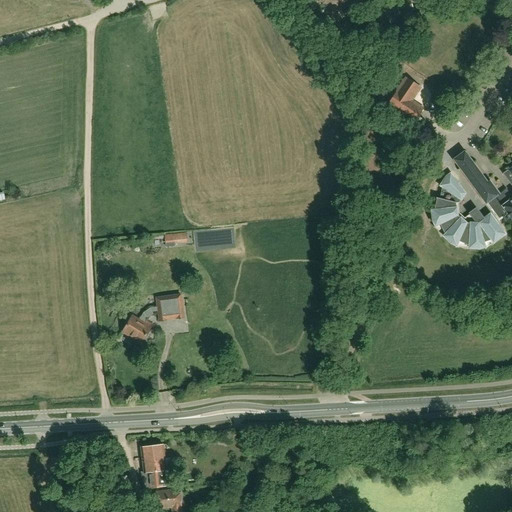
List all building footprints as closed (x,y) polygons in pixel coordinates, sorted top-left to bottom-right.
[(414,10),(410,0),(392,0),(393,4),(391,5),(394,16),(400,14),(414,10)] [(387,105),(413,123),(422,109),(410,101),(420,88),(406,79),(387,105)] [(489,209),(499,221),(509,214),(511,218),(511,169),(505,174),(511,183),(511,196),(506,188),(498,194),(489,182),(487,184),(464,153),(453,160),(489,209)] [(468,213),(469,215),(476,224),(465,223),(457,215),(456,203),(459,203),(465,194),(450,174),(446,177),(440,186),(441,186),(442,187),(439,199),(436,198),(436,199),(434,211),(432,211),(431,211),(433,221),(435,226),(440,224),(445,235),(444,236),(443,236),(451,244),(456,246),(458,241),(469,246),(469,248),(479,249),(485,247),(483,243),(492,240),(493,242),(493,243),(505,234),(490,214),(484,219),(476,208),(468,213)] [(144,320),(146,317),(147,318),(153,314),(152,312),(157,311),(158,322),(167,321),(167,320),(176,319),(185,318),(181,294),(155,297),(157,307),(150,308),(143,313),(138,321),(131,317),(122,333),(141,344),(152,325),(144,320)] [(141,473),(142,480),(144,479),(145,489),(168,486),(166,470),(172,469),(170,458),(165,459),(163,445),(153,446),(150,447),(140,448),(143,473),(141,473)] [(182,511),(180,489),(155,492),(158,510),(171,508),(171,511),(182,511)]
